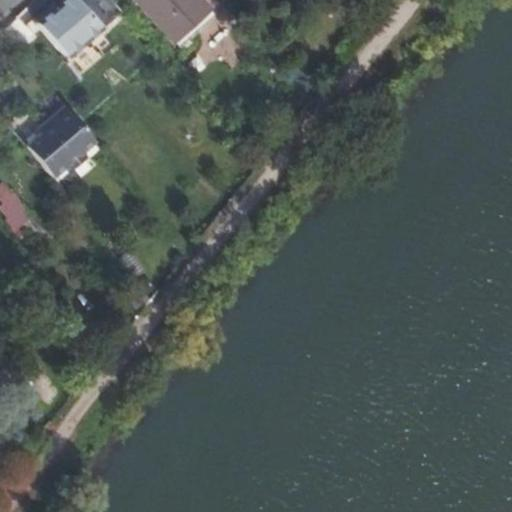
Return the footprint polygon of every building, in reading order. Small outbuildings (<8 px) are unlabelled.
[(101,29),(75,0),(67,0),(40,23),(68,57),(101,29)] [(211,10),(201,0),(144,0),(179,39),(211,10)] [(33,36),(15,15),(1,29),(17,49),(33,36)] [(55,183),(98,148),(65,107),(41,127),(40,135),(25,148),(41,166),(55,183)] [(4,220),(14,232),(27,221),(21,214),(25,211),(11,192),(1,200),(4,205),(0,208),(0,209),(7,218),(4,220)]
